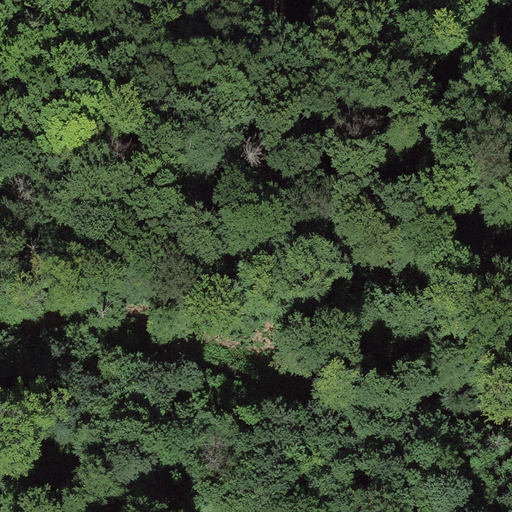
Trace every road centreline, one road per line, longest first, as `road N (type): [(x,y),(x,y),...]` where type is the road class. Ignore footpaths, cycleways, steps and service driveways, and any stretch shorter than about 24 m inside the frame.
road 1 (track): [(0,344),(74,345),(259,401),(375,416),(511,420)]
road 2 (track): [(348,0),(511,83)]
